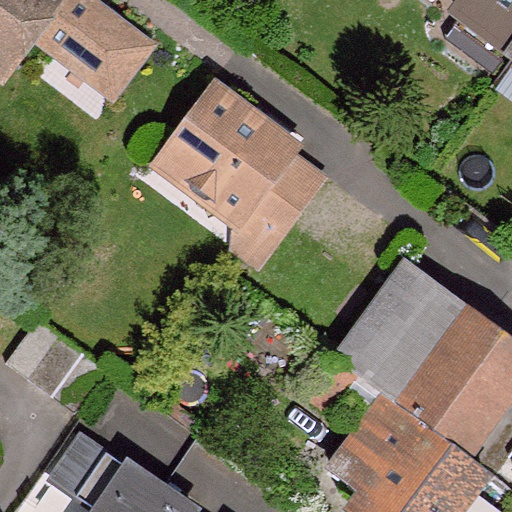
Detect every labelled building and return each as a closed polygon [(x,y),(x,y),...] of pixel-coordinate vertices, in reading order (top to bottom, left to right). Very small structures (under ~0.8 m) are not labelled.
[(0,0),(0,82),(7,88),(73,1),(72,0),(0,0)] [(506,61),(511,52),(511,0),(463,0),(450,19),(506,61)] [(301,159),(306,152),(220,86),(155,169),(235,231),(241,236),(301,159)] [(330,182),(301,159),(241,236),(235,231),(232,251),(262,271),(330,182)] [(405,406),(477,306),(413,260),(338,359),(390,394),(405,406)] [(405,406),(482,465),(511,421),(511,331),(477,306),(405,406)] [(41,320),(9,364),(77,414),(110,370),(41,320)] [(390,394),(332,469),(367,495),(353,511),(480,511),(504,482),(482,465),(405,406),(390,394)] [(113,454),(83,434),(52,480),(81,500),(113,454)] [(99,511),(132,466),(113,454),(81,500),(98,511),(99,511)] [(207,511),(135,461),(132,466),(99,511),(207,511)]
